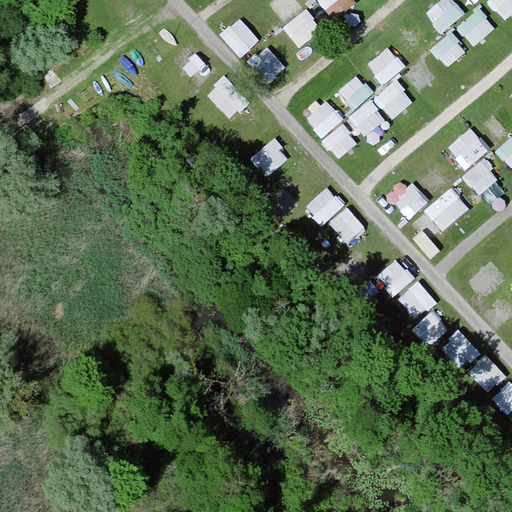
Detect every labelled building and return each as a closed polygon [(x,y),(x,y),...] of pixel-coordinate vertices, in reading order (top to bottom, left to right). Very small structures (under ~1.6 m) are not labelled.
[(355,0),(328,0),(332,12),(356,5),(355,0)] [(461,0),(434,0),(427,8),(447,29),(469,8),(461,0)] [(511,0),(494,0),(506,15),(511,10),(511,0)] [(479,43),(500,23),(483,5),(462,25),(479,43)] [(245,54),(264,36),(243,14),(224,31),(245,54)] [(450,68),(472,48),(455,30),(433,49),(450,68)] [(253,54),(266,79),(288,68),(276,43),(253,54)] [(230,72),(210,90),(233,115),(253,97),(230,72)] [(342,86),(357,106),(378,91),(364,72),(342,86)] [(379,96),(398,116),(419,97),(399,77),(379,96)] [(310,112),(324,134),(348,119),(335,97),(310,112)] [(375,98),(355,113),(377,142),(397,127),(375,98)] [(349,121),(327,135),(340,155),(361,141),(349,121)] [(478,123),(452,142),(468,165),(494,146),(478,123)] [(511,160),(511,136),(500,147),(511,160)] [(281,137),(255,150),(265,171),(291,159),(281,137)] [(412,214),(433,198),(418,179),(397,196),(412,214)] [(380,264),(393,292),(418,280),(405,253),(380,264)] [(419,316),(441,298),(423,277),(401,295),(419,316)] [(430,344),(453,328),(439,307),(415,323),(430,344)] [(462,367),(484,348),(464,327),(443,346),(462,367)] [(471,366),(490,389),(510,373),(492,350),(471,366)] [(511,406),(498,393),(480,411),(495,426),(511,408),(511,406)]
